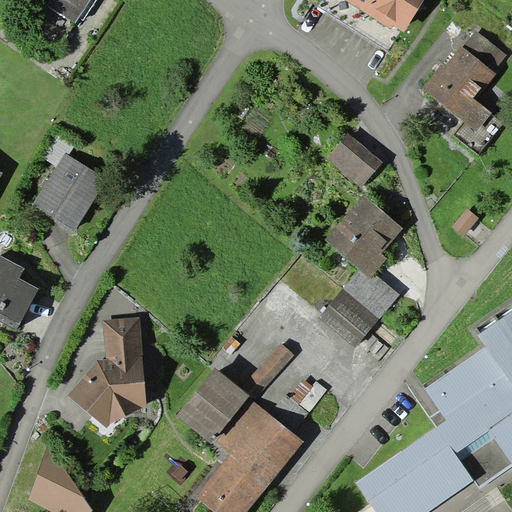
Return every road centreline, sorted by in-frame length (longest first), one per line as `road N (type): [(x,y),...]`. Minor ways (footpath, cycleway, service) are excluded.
road 1 (residential): [(256,17),(111,235),(63,326),(0,484)]
road 2 (residential): [(256,17),(372,109),(396,148),(447,304)]
road 3 (residential): [(285,511),(447,304)]
